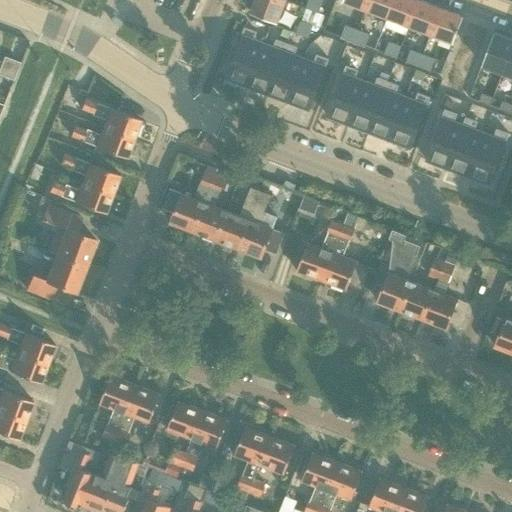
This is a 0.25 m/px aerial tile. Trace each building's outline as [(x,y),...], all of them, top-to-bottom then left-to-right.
[(276,21),(284,0),(254,0),(250,12),(276,21)] [(317,12),(321,0),(307,0),(305,8),(317,12)] [(343,0),(365,8),(368,0),(343,0)] [(387,16),(393,0),(368,0),(365,8),(387,16)] [(409,25),(417,0),(393,0),(387,16),(409,25)] [(430,33),(440,7),(420,0),(417,0),(409,25),(430,33)] [(463,16),(440,7),(430,33),(453,41),(463,16)] [(247,85),(263,43),(252,39),(255,31),(258,23),(249,20),(246,28),(245,27),(226,77),(247,85)] [(307,37),(312,25),(300,20),(295,33),(307,37)] [(340,36),(353,41),(357,29),(345,24),(340,36)] [(357,29),(353,41),(365,46),(369,34),(357,29)] [(511,38),(494,31),(481,64),(502,72),(511,44),(511,38)] [(267,93),(286,43),(276,39),(273,47),(263,43),(247,85),(267,93)] [(287,100),(303,58),(293,54),(297,42),(289,39),(287,43),(286,43),(267,93),(287,100)] [(397,58),(401,45),(388,41),(384,53),(397,58)] [(511,44),(502,72),(511,75),(511,44)] [(405,61),(418,66),(423,54),(410,49),(405,61)] [(314,62),(303,58),(287,100),(308,108),(327,58),(317,54),(314,62)] [(423,54),(418,66),(430,70),(435,58),(423,54)] [(1,63),(17,69),(20,62),(3,56),(1,63)] [(0,74),(13,79),(17,69),(1,63),(0,64),(0,74)] [(348,123),(364,81),(354,77),(356,69),(346,65),(327,115),(348,123)] [(368,131),(387,81),(377,77),(375,85),(364,81),(348,123),(368,131)] [(389,138),(405,96),(394,92),(397,84),(387,81),(368,131),(389,138)] [(415,100),(405,96),(389,138),(410,146),(428,96),(418,92),(415,100)] [(482,93),(479,101),(490,105),(493,97),(482,93)] [(105,127),(133,138),(141,119),(108,106),(96,102),(85,98),(80,108),(108,120),(105,127)] [(511,104),(502,100),(499,108),(510,112),(511,108),(511,104)] [(426,159),(447,167),(463,125),(453,121),(456,113),(451,111),(453,104),(446,101),(443,108),(445,109),(426,159)] [(447,167),(467,175),(484,132),(473,128),(476,121),(466,117),(463,125),(447,167)] [(126,157),(133,138),(105,127),(102,134),(86,128),(85,130),(74,125),(70,135),(126,157)] [(484,132),(467,175),(488,183),(507,133),(497,129),(494,136),(484,132)] [(84,182),(112,193),(119,174),(63,152),(59,163),(71,168),(71,169),(87,175),(84,182)] [(215,173),(217,168),(208,165),(206,170),(204,169),(198,188),(208,191),(215,173)] [(225,177),(215,173),(208,191),(218,195),(225,177)] [(105,212),(112,193),(84,182),(81,190),(64,183),(63,184),(53,180),(49,190),(105,212)] [(238,248),(260,190),(249,186),(239,215),(227,210),(216,239),(238,248)] [(270,194),(260,190),(238,248),(261,256),(264,248),(276,253),(284,232),(261,223),(265,212),(264,211),(270,194)] [(204,202),(181,193),(170,222),(193,230),(204,202)] [(216,239),(227,210),(204,202),(193,230),(216,239)] [(55,253),(85,265),(95,238),(76,231),(82,217),(48,204),(42,218),(52,222),(49,229),(54,231),(47,249),(56,252),(55,253)] [(321,279),(343,224),(331,219),(326,232),(327,232),(321,247),(308,241),(296,270),(321,279)] [(355,229),(343,224),(321,279),(346,289),(357,261),(342,255),(348,239),(350,240),(355,229)] [(400,309),(411,281),(405,278),(414,254),(417,255),(420,245),(404,239),(406,234),(392,229),(389,238),(392,240),(388,272),(377,301),(400,309)] [(75,291),(85,265),(55,253),(56,252),(47,249),(47,250),(45,249),(45,248),(26,241),(22,253),(51,263),(45,280),(32,275),(27,289),(51,298),(56,284),(75,291)] [(438,280),(445,260),(434,256),(427,276),(438,280)] [(455,264),(445,260),(438,280),(448,283),(455,264)] [(434,289),(411,281),(400,309),(423,318),(434,289)] [(457,298),(434,289),(423,318),(446,327),(457,298)] [(511,352),(511,319),(506,317),(495,346),(511,352)] [(19,352),(47,363),(55,344),(0,322),(0,335),(6,337),(5,338),(22,344),(19,352)] [(40,382),(47,363),(19,352),(16,359),(12,358),(0,354),(0,353),(0,366),(7,369),(40,382)] [(99,445),(110,449),(135,384),(110,374),(99,403),(114,408),(108,423),(107,422),(102,435),(103,435),(99,445)] [(135,384),(110,449),(121,453),(129,431),(135,416),(149,422),(160,393),(135,384)] [(0,409),(25,420),(33,401),(0,387),(0,409)] [(167,428),(192,438),(203,409),(178,400),(167,428)] [(0,431),(18,439),(25,420),(0,409),(0,431)] [(186,453),(181,466),(193,470),(203,442),(217,447),(227,419),(203,409),(192,438),(186,453)] [(259,464),(270,435),(245,426),(234,454),(248,459),(243,475),(241,474),(236,487),(248,491),(253,478),(254,478),(260,464),(259,464)] [(295,445),(270,435),(259,464),(260,464),(284,473),(295,445)] [(169,461),(181,466),(186,453),(173,448),(169,461)] [(63,499),(78,505),(91,472),(80,468),(82,462),(86,464),(90,454),(80,450),(69,479),(71,480),(63,499)] [(301,480),(325,489),(326,489),(337,461),(312,451),(301,480)] [(78,505),(97,511),(103,511),(124,457),(113,452),(105,473),(107,474),(105,478),(91,472),(78,505)] [(124,457),(103,511),(122,511),(129,496),(136,499),(139,490),(124,485),(125,481),(127,482),(135,461),(124,457)] [(325,489),(320,504),(321,504),(317,511),(330,511),(332,509),(331,508),(336,493),(351,499),(362,470),(337,461),(326,489),(325,489)] [(165,473),(177,477),(177,475),(181,466),(169,462),(165,473)] [(181,466),(177,475),(193,481),(196,472),(181,466)] [(177,478),(177,477),(165,473),(160,485),(177,491),(182,479),(177,478)] [(394,511),(404,487),(380,477),(369,505),(382,510),(381,511),(394,511)] [(265,482),(254,478),(253,478),(248,491),(260,496),(265,482)] [(196,511),(201,501),(204,493),(194,489),(195,484),(182,479),(175,499),(188,503),(185,511),(184,510),(183,511),(196,511)] [(150,485),(140,511),(168,511),(171,506),(154,500),(159,488),(150,485)] [(404,487),(394,511),(423,511),(429,496),(404,487)] [(443,511),(470,511),(447,503),(443,511)]
